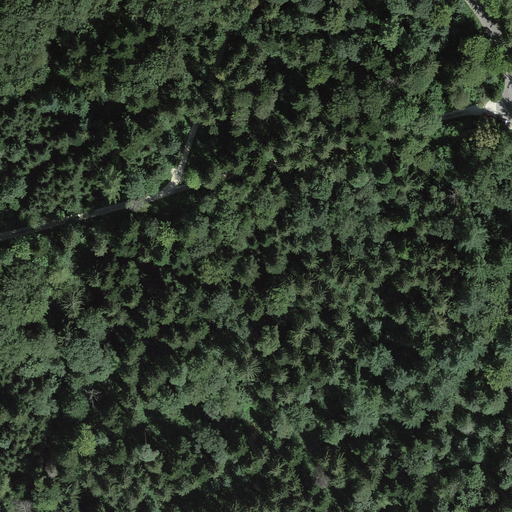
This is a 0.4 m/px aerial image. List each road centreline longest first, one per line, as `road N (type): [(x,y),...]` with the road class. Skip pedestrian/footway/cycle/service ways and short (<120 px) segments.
road 1 (track): [(511,99),(173,189)]
road 2 (track): [(173,189),(238,0)]
road 3 (track): [(0,236),(173,189)]
